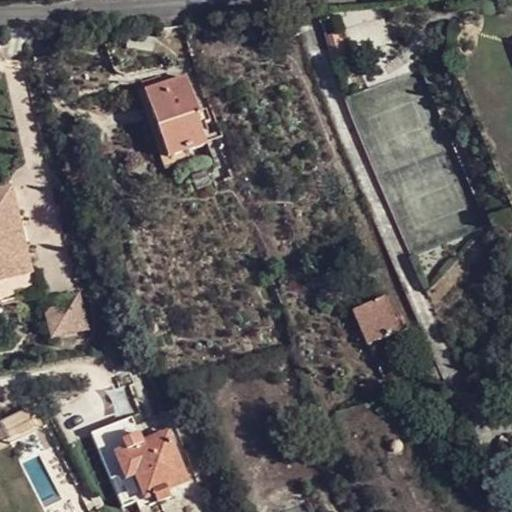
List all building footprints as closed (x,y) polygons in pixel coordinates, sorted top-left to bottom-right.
[(326,36),(332,59),(348,54),(342,32),(326,36)] [(154,39),(127,37),(126,50),(153,53),(154,39)] [(76,78),(103,71),(96,46),(68,49),(76,78)] [(107,87),(103,71),(76,78),(80,94),(107,87)] [(144,88),(145,93),(163,86),(159,77),(141,84),(144,88)] [(163,86),(145,93),(169,156),(188,149),(207,142),(200,124),(205,122),(211,119),(207,110),(199,112),(185,77),(163,86)] [(169,156),(145,93),(144,88),(136,91),(165,169),(192,158),(188,149),(169,156)] [(212,140),(205,122),(200,124),(207,142),(212,140)] [(206,170),(192,176),(197,190),(212,185),(206,170)] [(0,196),(0,303),(1,308),(45,296),(40,273),(32,275),(25,251),(20,252),(14,225),(20,223),(12,193),(0,196)] [(267,303),(276,299),(269,284),(260,288),(267,303)] [(369,345),(401,331),(386,296),(353,311),(369,345)] [(80,297),(45,304),(53,337),(88,330),(80,297)] [(279,309),(276,299),(267,303),(270,313),(279,309)] [(138,437),(124,443),(126,451),(116,455),(126,480),(135,477),(145,500),(154,495),(158,504),(172,498),(168,490),(188,481),(167,434),(142,444),(138,437)]
